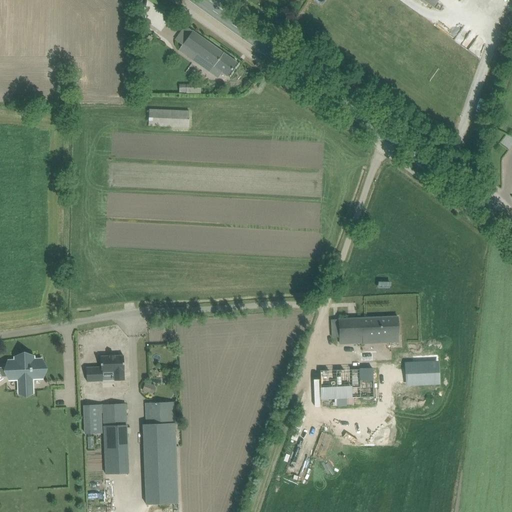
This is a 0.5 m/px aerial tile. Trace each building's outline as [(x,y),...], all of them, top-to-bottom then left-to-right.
[(186,26),(180,34),(176,40),(183,45),(179,50),(212,73),(218,77),(222,73),(227,76),(237,63),(186,26)] [(187,94),(201,94),(201,84),(183,84),(183,92),(187,92),(187,94)] [(149,126),(189,127),(189,111),(149,110),(149,126)] [(399,335),(398,327),(398,317),(332,320),(332,337),(339,337),(340,343),(362,342),(363,343),(395,342),(394,335),(399,335)] [(382,352),(373,352),(361,353),(361,361),(383,360),(382,352)] [(101,357),(101,367),(87,367),(87,382),(104,382),(104,371),(114,371),(115,380),(124,380),(123,356),(101,357)] [(0,366),(0,379),(2,378),(2,377),(11,377),(11,379),(19,379),(19,387),(33,386),(33,378),(43,378),(42,360),(34,360),(34,357),(16,358),(16,361),(10,361),(10,366),(0,366)] [(374,369),(360,369),(330,370),(320,371),(321,407),(331,406),(375,405),(374,369)] [(143,391),(153,394),(156,393),(157,389),(155,386),(146,383),(143,391)] [(174,402),(145,403),(146,427),(143,427),(146,507),(178,506),(174,402)] [(104,436),(105,445),(106,474),(128,473),(125,404),(103,405),(83,405),(84,434),(102,433),(101,411),(103,411),(104,436)] [(307,424),(298,449),(305,451),(314,426),(307,424)] [(322,432),(313,456),(325,461),(334,437),(322,432)]
